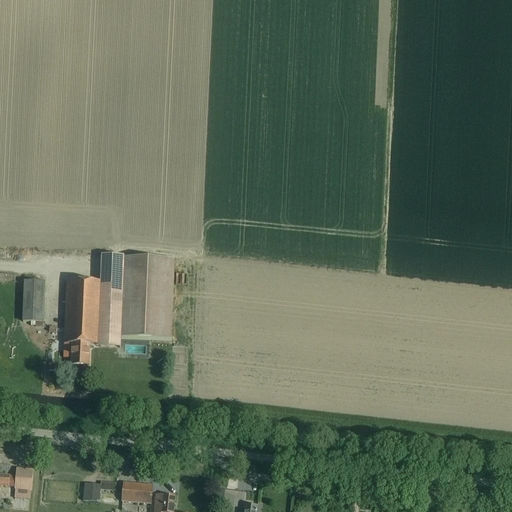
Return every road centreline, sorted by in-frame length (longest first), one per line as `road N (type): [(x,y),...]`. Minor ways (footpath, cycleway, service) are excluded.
road 1 (track): [(0,411),(158,445),(243,439),(376,451),(379,422),(511,436)]
road 2 (tertiary): [(511,485),(63,435)]
road 3 (track): [(382,280),(395,0)]
